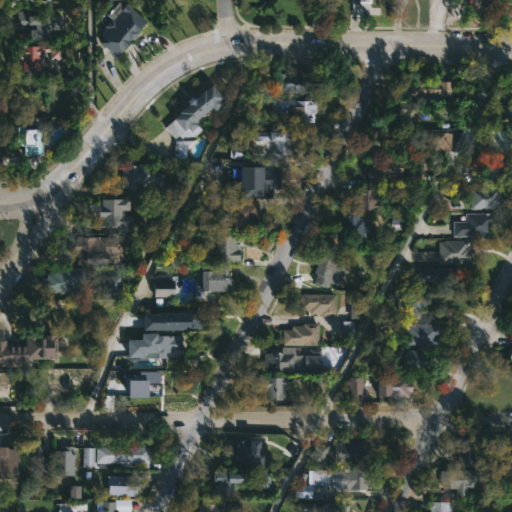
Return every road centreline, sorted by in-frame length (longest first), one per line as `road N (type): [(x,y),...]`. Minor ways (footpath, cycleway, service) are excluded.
road 1 (tertiary): [(511,43),(204,52),(144,85),(58,187),(0,203)]
road 2 (residential): [(158,511),(396,43)]
road 3 (residential): [(511,419),(0,417)]
road 4 (residential): [(389,511),(511,270)]
